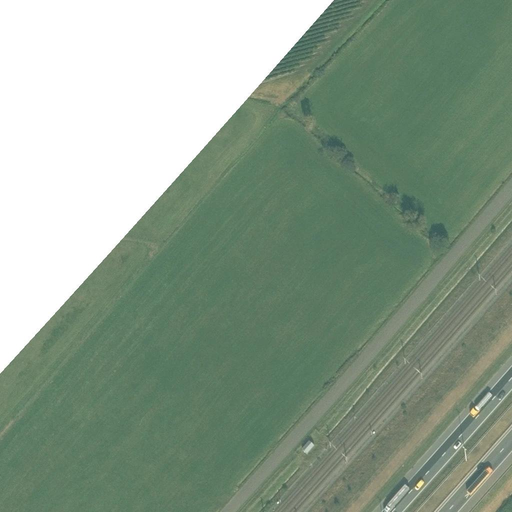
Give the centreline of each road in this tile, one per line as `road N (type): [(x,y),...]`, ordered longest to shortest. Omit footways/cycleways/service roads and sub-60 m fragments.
road 1 (unclassified): [(225,511),(511,188)]
road 2 (motorway): [(511,377),(390,511)]
